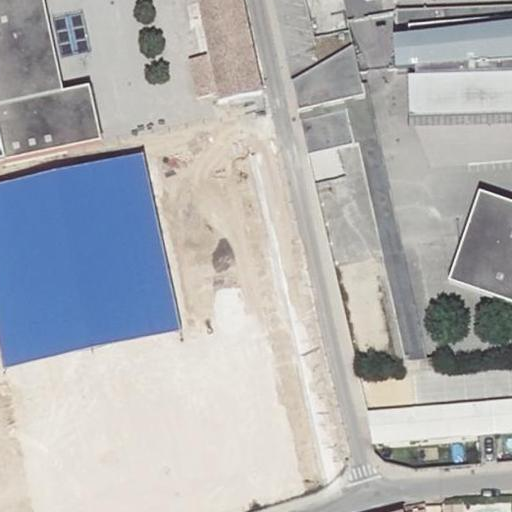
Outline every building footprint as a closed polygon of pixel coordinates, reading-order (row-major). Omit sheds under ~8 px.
[(34,0),(0,0),(0,152),(3,166),(66,152),(54,96),(34,0)] [(263,95),(242,0),(196,0),(216,96),(218,104),(263,95)] [(511,7),(396,12),(398,75),(415,73),(415,83),(408,83),(410,124),(511,121),(511,7)] [(362,85),(353,46),(292,82),(298,112),(364,96),(362,85)] [(216,96),(208,57),(188,61),(197,100),(216,96)] [(366,84),(362,85),(364,96),(298,112),(301,122),(346,112),(353,145),(358,144),(405,362),(427,362),(366,84)] [(89,89),(54,96),(66,152),(101,145),(89,89)] [(346,112),(301,122),(308,156),(353,145),(346,112)] [(511,206),(480,195),(448,285),(511,307),(511,206)] [(511,402),(367,414),(372,445),(511,433),(511,402)]
